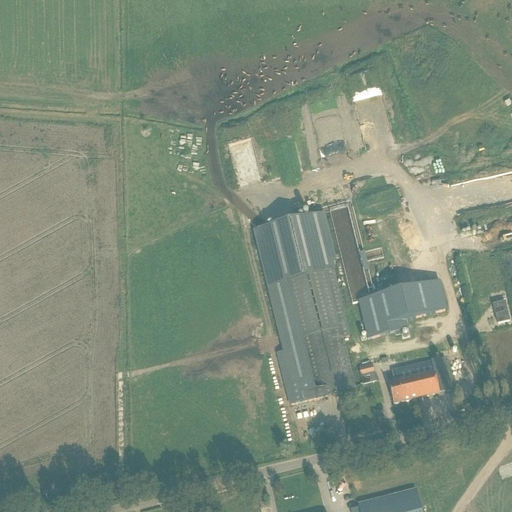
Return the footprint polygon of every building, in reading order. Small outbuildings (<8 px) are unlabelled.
[(416,194),(348,211),(361,265),(350,268),(368,343),(409,333),(406,324),(446,314),(416,194)] [(349,337),(331,264),(334,264),(322,214),(255,231),(285,352),(279,354),(291,406),(356,390),(343,339),(349,337)] [(388,382),(391,396),(393,405),(452,391),(444,359),(391,372),(394,381),(388,382)] [(374,373),(372,363),(359,366),(360,368),(359,369),(361,377),(374,373)] [(358,508),(350,510),(350,511),(379,511),(376,500),(357,505),(358,508)]
